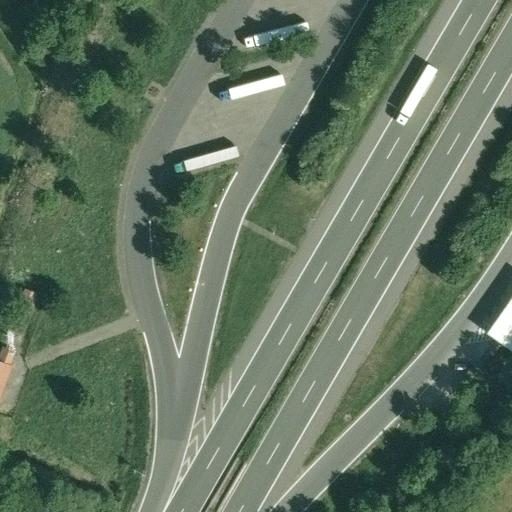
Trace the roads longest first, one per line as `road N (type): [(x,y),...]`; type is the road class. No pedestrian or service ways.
road 1 (motorway): [(467,0),(169,511)]
road 2 (motorway): [(244,511),(511,52)]
